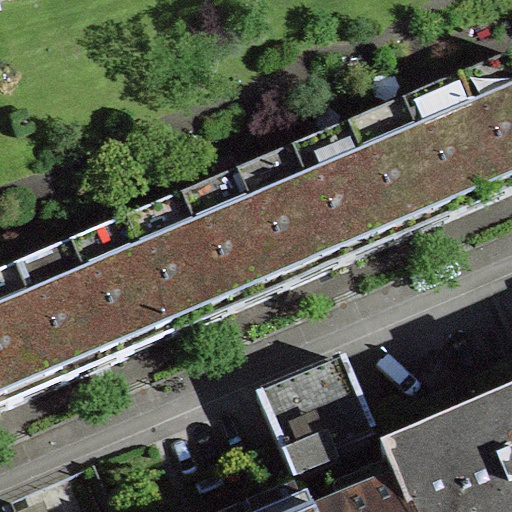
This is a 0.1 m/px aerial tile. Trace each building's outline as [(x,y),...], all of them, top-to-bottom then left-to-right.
[(511,56),(458,80),(507,196),(511,193),(511,56)] [(458,80),(402,104),(451,219),(507,196),(458,80)] [(451,219),(402,104),(347,128),(396,243),(451,219)] [(396,243),(347,128),(291,151),(341,267),(396,243)] [(341,267),(291,151),(236,175),(285,290),(341,267)] [(285,290),(236,175),(180,198),(230,314),(285,290)] [(230,314),(180,198),(125,222),(174,338),(230,314)] [(174,338),(125,222),(69,246),(119,361),(174,338)] [(68,246),(14,270),(63,385),(119,361),(69,246),(68,246)] [(14,270),(0,275),(0,390),(8,409),(63,385),(14,270)] [(342,363),(259,398),(295,483),(337,466),(333,454),(374,437),(342,363)] [(511,511),(511,402),(382,458),(396,490),(405,511),(511,511)] [(405,511),(396,490),(344,511),(405,511)]
